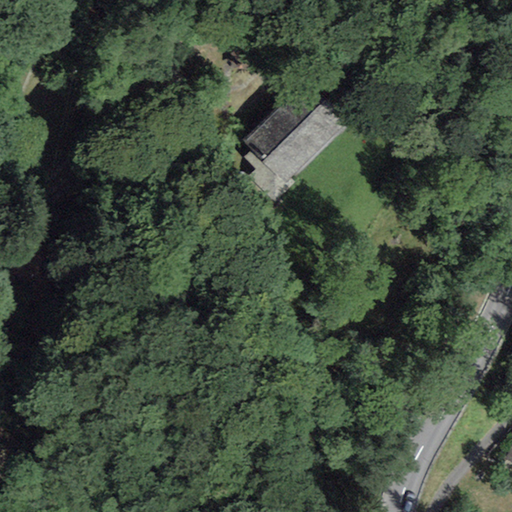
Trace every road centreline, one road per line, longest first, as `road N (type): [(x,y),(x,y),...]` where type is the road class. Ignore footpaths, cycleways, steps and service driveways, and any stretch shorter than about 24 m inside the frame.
road 1 (tertiary): [(399,511),(404,484),(471,359),(511,251)]
road 2 (track): [(432,511),(511,415)]
